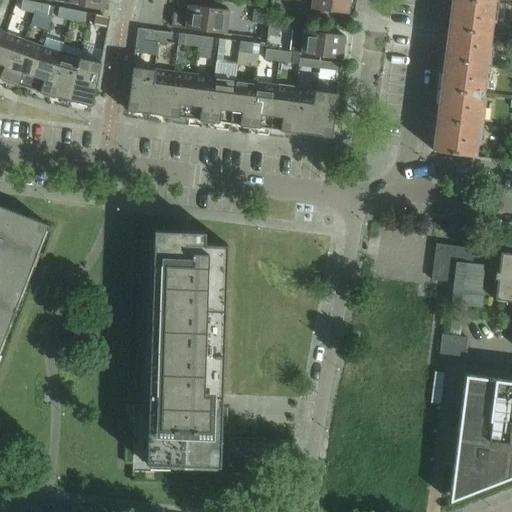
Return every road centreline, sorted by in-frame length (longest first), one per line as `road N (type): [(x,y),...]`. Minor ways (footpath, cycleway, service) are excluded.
road 1 (residential): [(363,196),(0,151)]
road 2 (residential): [(298,511),(363,196)]
road 3 (residential): [(400,188),(427,0)]
